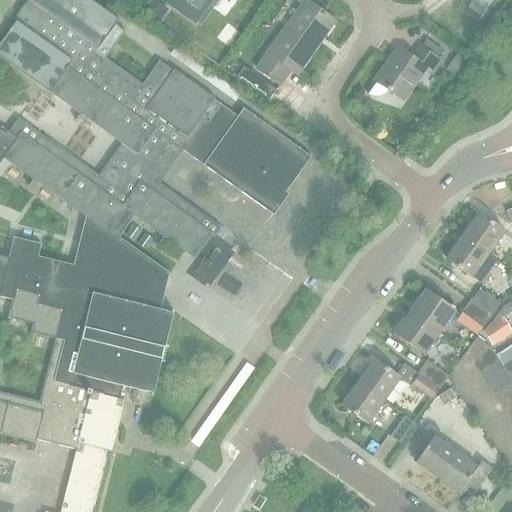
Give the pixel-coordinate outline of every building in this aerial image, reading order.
[(0,161),(2,159),(85,217),(118,237),(133,216),(194,260),(211,236),(213,238),(221,227),(156,181),(179,148),(273,215),(289,193),(286,191),(311,157),(243,109),(238,117),(159,61),(142,85),(105,58),(124,31),(115,25),(118,20),(90,0),(26,0),(6,29),(8,31),(0,42),(0,58),(121,144),(98,176),(24,123),(17,118),(7,133),(0,127),(0,161)] [(153,0),(144,13),(159,25),(171,9),(195,26),(213,0),(234,0),(236,1),(237,0),(153,0)] [(319,42),(334,21),(305,1),(257,69),(280,85),(290,70),(297,74),(319,42)] [(427,38),(420,48),(419,47),(411,57),(398,48),(375,81),(402,99),(424,68),(432,73),(440,62),(436,58),(442,49),(427,38)] [(478,213),(461,236),(488,255),(504,232),(478,213)] [(0,434),(35,443),(36,440),(75,450),(59,511),(48,511),(44,511),(91,511),(107,450),(112,452),(124,400),(119,399),(122,386),(151,393),(151,395),(152,395),(173,311),(172,311),(171,313),(160,309),(169,273),(118,237),(85,217),(73,265),(37,256),(40,244),(13,237),(8,257),(0,255),(0,296),(12,300),(8,318),(32,324),(30,333),(55,339),(39,402),(0,392),(0,434)] [(495,260),(488,255),(461,236),(446,259),(483,285),(490,275),(487,273),(495,260)] [(424,289),(408,311),(440,332),(455,311),(424,289)] [(479,289),(472,298),(493,313),(500,304),(479,289)] [(493,313),(472,298),(471,300),(471,299),(461,312),(482,327),(492,314),(493,313)] [(440,332),(408,311),(393,333),(424,355),(440,333),(439,333),(440,332)] [(500,316),(480,330),(491,347),(511,334),(500,316)] [(472,363),(472,364),(491,348),(490,347),(476,337),(462,356),(472,363)] [(491,348),(472,364),(479,373),(498,360),(491,348)] [(373,359),(358,381),(384,401),(400,378),(373,359)] [(427,360),(418,373),(439,388),(448,376),(427,360)] [(498,360),(479,373),(486,384),(505,370),(498,360)] [(511,379),(505,370),(486,384),(492,393),(511,379)] [(439,388),(418,373),(410,384),(431,399),(438,389),(439,388)] [(511,379),(492,393),(499,403),(511,394),(511,379)] [(384,401),(358,381),(341,405),(367,424),(384,401)] [(511,394),(499,403),(506,413),(511,408),(511,394)] [(400,443),(415,423),(404,415),(390,436),(400,443)] [(415,462),(437,477),(455,452),(434,436),(439,430),(429,423),(413,445),(423,452),(415,462)] [(455,452),(437,477),(458,493),(466,483),(475,490),(492,467),(482,460),(477,467),(455,452)]
